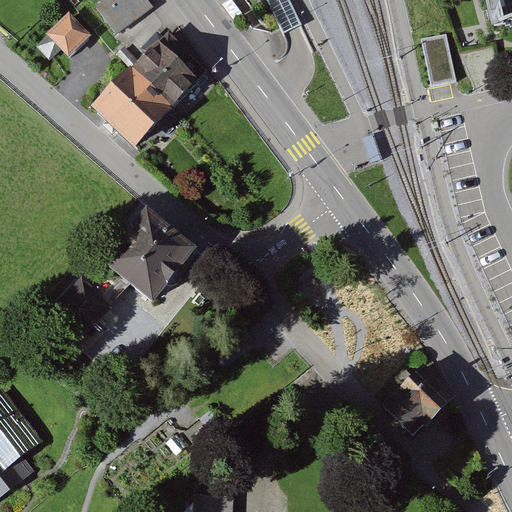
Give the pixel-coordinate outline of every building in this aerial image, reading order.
[(84,0),(92,10),(103,2),(101,0),(84,0)] [(144,0),(110,0),(97,10),(118,39),(154,14),(144,0)] [(511,0),(486,0),(494,31),(511,26),(511,0)] [(72,18),(47,40),(70,65),(94,43),(72,18)] [(170,36),(93,113),(134,154),(211,76),(170,36)] [(423,40),(431,86),(457,81),(449,36),(423,40)] [(198,254),(148,217),(106,272),(155,310),(198,254)] [(83,283),(46,320),(78,351),(114,314),(83,283)] [(388,407),(418,439),(457,402),(427,370),(388,407)] [(0,499),(34,473),(25,462),(46,445),(4,393),(0,395),(0,499)]
